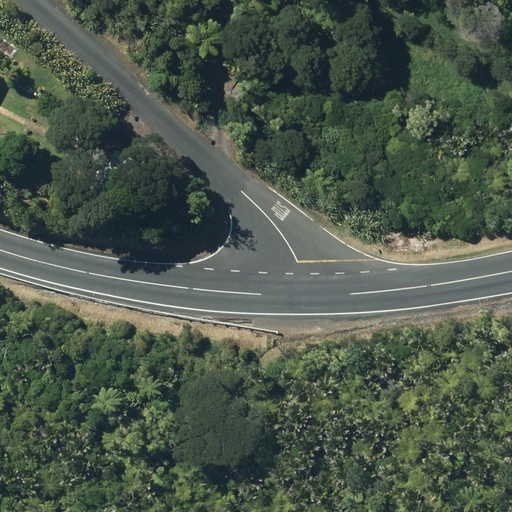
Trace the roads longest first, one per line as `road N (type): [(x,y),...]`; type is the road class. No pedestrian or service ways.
road 1 (unclassified): [(30,0),(252,200),(296,261),(300,295)]
road 2 (secondary): [(0,250),(96,275),(300,295)]
road 3 (secondary): [(300,295),(511,271)]
